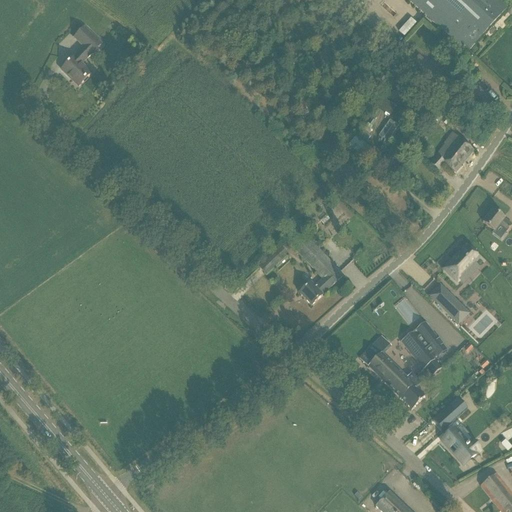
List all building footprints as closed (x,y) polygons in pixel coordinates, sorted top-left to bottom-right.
[(406,0),(459,47),(467,54),(506,11),(498,4),(493,0),(406,0)] [(61,71),(78,88),(91,75),(80,64),(89,54),(91,56),(101,45),(84,29),(74,39),(84,48),(74,59),(73,58),(68,64),(61,71)] [(415,61),(406,70),(423,86),(431,93),(435,88),(435,89),(436,88),(436,87),(440,83),(443,79),(419,56),(416,60),(415,61)] [(437,109),(432,116),(438,122),(444,115),(437,109)] [(437,157),(429,165),(438,173),(445,166),(454,174),(473,152),(467,146),(457,138),(453,135),(447,143),(450,144),(439,159),(437,157)] [(347,147),(362,160),(372,148),(357,136),(347,147)] [(390,158),(382,159),(383,167),(391,166),(390,158)] [(498,227),(506,233),(511,226),(504,220),(500,217),(492,211),(482,224),(490,230),(494,233),(498,227)] [(299,294),(311,307),(322,297),(321,296),(330,288),(331,289),(343,277),(298,230),(286,242),(322,280),(314,288),(310,284),(306,288),(299,294)] [(258,268),(266,276),(288,255),(280,247),(258,268)] [(456,255),(440,271),(456,286),(468,274),(471,278),(480,269),(475,265),(480,260),(466,247),(457,256),(456,255)] [(511,298),(505,291),(471,324),(480,334),(511,303),(511,298)] [(447,294),(436,305),(458,326),(468,315),(447,294)] [(417,339),(405,348),(423,371),(425,369),(432,377),(441,370),(435,362),(447,352),(425,324),(414,332),(418,338),(417,339)] [(373,347),(359,360),(411,411),(418,404),(425,398),(416,389),(421,384),(411,374),(406,379),(382,356),(373,347)] [(481,402),(476,408),(486,417),(499,402),(477,382),(469,390),(481,402)] [(457,399),(432,422),(441,432),(467,409),(457,399)] [(455,428),(439,442),(463,470),(482,453),(470,440),(468,442),(455,428)] [(504,439),(499,443),(506,451),(511,446),(504,439)] [(480,488),(499,511),(511,511),(511,495),(496,475),(480,488)] [(375,508),(379,511),(408,511),(389,494),(375,508)]
